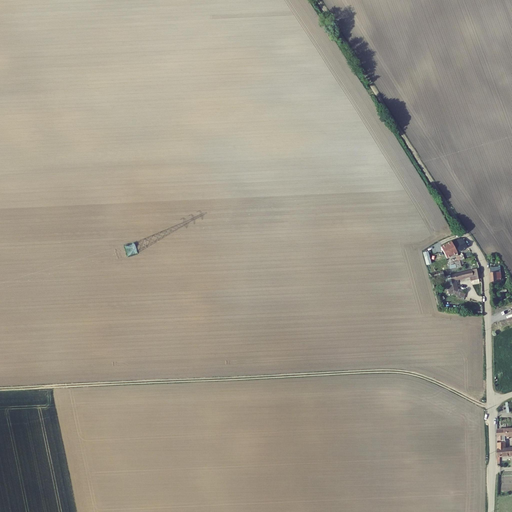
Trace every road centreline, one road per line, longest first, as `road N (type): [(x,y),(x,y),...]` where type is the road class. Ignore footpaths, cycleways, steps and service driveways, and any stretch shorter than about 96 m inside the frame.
road 1 (track): [(0,388),(406,372),(490,409)]
road 2 (track): [(314,0),(466,235)]
road 3 (residential): [(466,235),(486,278),(490,400)]
